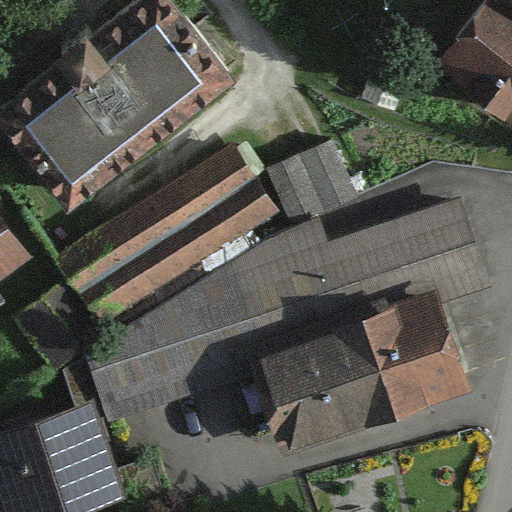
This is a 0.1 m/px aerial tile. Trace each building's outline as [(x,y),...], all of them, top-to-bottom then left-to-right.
[(226,60),(178,0),(123,0),(98,20),(89,9),(62,30),(70,41),(2,94),(70,181),(226,60)] [(511,0),(501,0),(457,59),(511,100),(511,0)] [(274,160),(299,216),(365,187),(340,131),(274,160)] [(497,284),(467,193),(287,253),(239,155),(67,258),(83,284),(32,316),(71,367),(99,354),(120,417),(272,366),(298,443),(482,381),(454,298),(497,284)] [(0,274),(31,250),(0,210),(0,309),(10,302),(0,289),(0,274)] [(95,381),(0,412),(0,493),(6,511),(30,511),(129,479),(95,381)]
